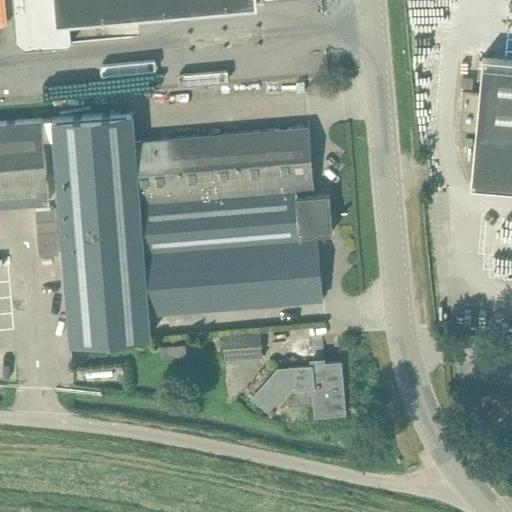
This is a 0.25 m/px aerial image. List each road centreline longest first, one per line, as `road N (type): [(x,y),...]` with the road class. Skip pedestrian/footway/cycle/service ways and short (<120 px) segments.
road 1 (unclassified): [(472,488),(432,431),(406,357),(369,0)]
road 2 (unclassified): [(0,418),(198,443),(379,481),(472,488)]
